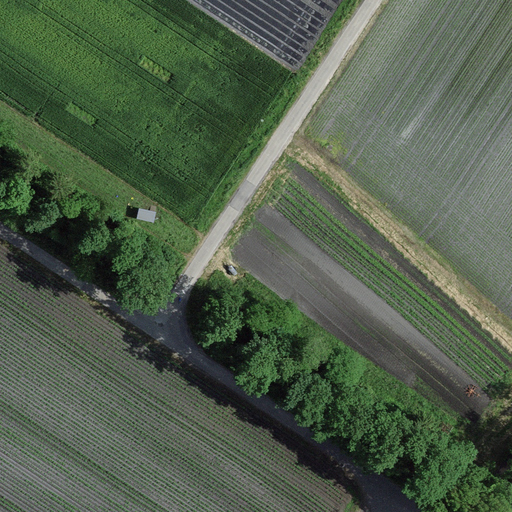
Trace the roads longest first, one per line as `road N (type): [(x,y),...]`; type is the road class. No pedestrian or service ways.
road 1 (track): [(407,499),(0,225)]
road 2 (track): [(174,336),(393,0)]
road 3 (track): [(294,151),(511,288)]
road 4 (track): [(511,387),(407,499)]
